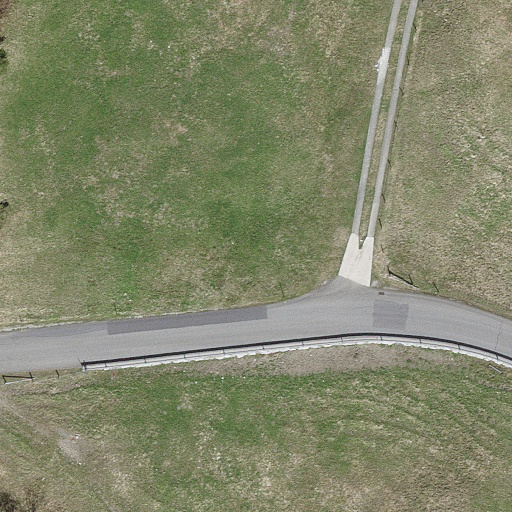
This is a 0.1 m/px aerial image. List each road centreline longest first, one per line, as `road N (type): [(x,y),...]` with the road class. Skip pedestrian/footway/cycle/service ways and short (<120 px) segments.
road 1 (unclassified): [(511,342),(345,316),(0,353)]
road 2 (track): [(345,316),(406,0)]
